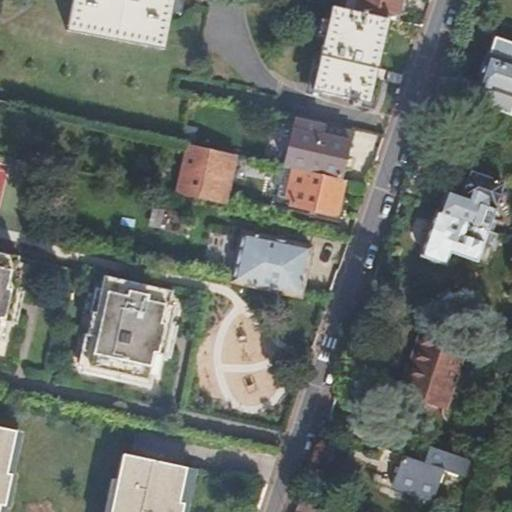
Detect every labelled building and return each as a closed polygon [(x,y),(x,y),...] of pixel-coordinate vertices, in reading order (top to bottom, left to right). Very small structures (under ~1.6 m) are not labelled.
[(70,0),(66,26),(164,45),(172,0),(70,0)] [(357,0),(354,12),(387,20),(393,21),(397,0),(357,0)] [(354,12),(330,7),(310,94),(349,102),(347,108),(353,109),(355,104),(367,106),(387,20),(354,12)] [(511,113),(511,44),(497,39),(476,102),(511,113)] [(435,89),(471,101),(477,83),(441,70),(435,89)] [(435,89),(429,107),(465,119),(471,101),(435,89)] [(292,171),(337,182),(345,144),(317,138),(320,125),(294,119),(280,168),(292,171)] [(187,146),(176,197),(222,207),(233,157),(187,146)] [(272,179),(275,167),(252,162),(250,173),(272,179)] [(440,211),(486,228),(502,182),(470,170),(462,194),(447,189),(440,211)] [(341,195),(344,183),(337,182),(292,171),(288,187),(293,187),(290,204),(335,216),(341,195)] [(440,211),(434,209),(419,252),(443,261),(448,248),(475,259),(486,228),(440,211)] [(254,287),(297,297),(310,249),(267,238),(254,287)] [(0,335),(3,323),(12,284),(15,270),(10,269),(13,256),(0,252),(0,335)] [(201,275),(232,282),(235,269),(204,262),(201,275)] [(77,369),(77,371),(145,386),(148,372),(153,374),(156,359),(166,319),(169,305),(163,304),(166,291),(99,275),(96,288),(93,298),(100,300),(97,312),(87,310),(87,312),(82,331),(82,333),(92,336),(89,348),(82,347),(77,369)] [(12,284),(3,323),(7,324),(8,322),(11,322),(19,289),(16,288),(16,285),(12,284)] [(96,288),(90,287),(84,312),(87,312),(87,310),(97,312),(100,300),(93,298),(96,288)] [(166,319),(156,359),(162,360),(162,357),(165,358),(173,325),(170,324),(171,321),(166,319)] [(418,329),(406,362),(412,364),(407,378),(401,376),(395,394),(439,410),(462,344),(418,329)] [(80,331),(71,367),(77,369),(82,347),(89,348),(92,336),(82,333),(82,331),(80,331)] [(412,364),(406,362),(403,371),(401,376),(407,378),(412,364)] [(0,427),(0,482),(10,430),(0,427)] [(466,482),(473,463),(408,441),(392,488),(431,503),(442,473),(466,482)] [(120,454),(108,511),(174,511),(184,468),(120,454)] [(299,495),(294,510),(300,511),(321,511),(324,503),(299,495)]
